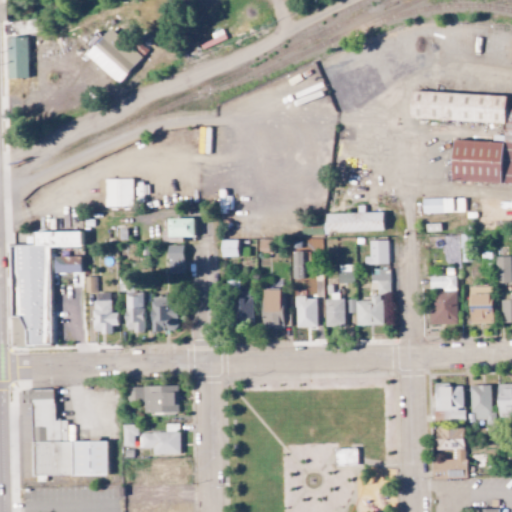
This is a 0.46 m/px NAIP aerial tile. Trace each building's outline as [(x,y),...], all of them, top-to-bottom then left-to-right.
[(139,44),(134,49),(110,27),(85,54),(117,83),(147,50),(139,44)] [(5,37),(5,77),(27,77),(26,36),(5,37)] [(511,125),(417,120),(419,92),(511,96),(511,125)] [(460,142),(458,183),(508,186),(510,145),(460,142)] [(132,206),(131,178),(104,179),(105,206),(132,206)] [(464,212),(464,197),(422,199),(422,213),(464,212)] [(382,212),(324,213),(324,232),(383,230),(382,212)] [(167,218),(167,237),(194,236),(193,218),(167,218)] [(49,247),(80,246),(80,230),(33,231),(33,244),(10,245),(11,282),(12,330),(16,330),(16,329),(23,329),(23,344),(51,344),(49,247)] [(237,256),(237,240),(221,239),(221,256),(237,256)] [(368,241),(369,256),(364,257),(364,264),(387,264),(387,240),(368,241)] [(182,245),(167,245),(167,274),(183,273),(182,245)] [(54,273),(71,273),(72,287),(82,287),(81,256),(53,256),(54,273)] [(510,256),(495,257),(496,283),(511,283),(510,256)] [(354,265),(339,266),(339,272),(338,272),(338,283),(354,282),(354,265)] [(371,292),(389,293),(390,270),(372,269),(371,292)] [(85,292),(96,292),(96,276),(84,277),(85,292)] [(429,276),(429,290),(430,290),(430,325),(456,325),(456,276),(429,276)] [(252,294),(238,294),(238,280),(229,280),(231,324),(253,324),(252,294)] [(125,291),(125,331),(143,331),(143,292),(133,292),(133,284),(118,284),(118,292),(125,291)] [(491,286),(469,287),(469,324),(492,323),(491,286)] [(282,289),(262,289),(261,328),(281,328),(282,289)] [(325,326),(343,326),(342,292),(330,293),(330,299),(324,299),(325,326)] [(117,312),(110,312),(110,293),(99,293),(99,300),(92,300),(92,333),(112,333),(112,325),(117,325),(117,312)] [(356,326),(382,325),(381,295),(370,296),(370,300),(355,301),(356,326)] [(151,330),(177,330),(176,296),(150,297),(151,330)] [(316,326),(315,297),(295,298),(295,327),(316,326)] [(501,323),(511,322),(511,297),(500,298),(501,323)] [(511,383),(496,384),(496,417),(511,416),(511,383)] [(434,418),(462,418),(462,384),(433,385),(434,418)] [(490,412),(490,384),(470,385),(471,419),(485,419),(485,425),(495,424),(494,412),(490,412)] [(177,385),(126,387),(126,404),(143,403),(143,413),(178,412),(177,385)] [(107,475),(106,440),(67,441),(66,420),(54,420),(53,389),(25,389),(26,403),(31,403),(32,476),(107,475)] [(179,454),(178,423),(164,424),(164,432),(139,433),(139,448),(152,448),(152,454),(179,454)] [(122,447),(133,446),(133,436),(137,436),(137,424),(122,425),(122,447)] [(435,450),(451,450),(451,459),(431,460),(432,472),(447,472),(447,478),(464,478),(464,428),(435,428),(435,450)] [(180,482),(179,461),(153,462),(153,483),(180,482)]
